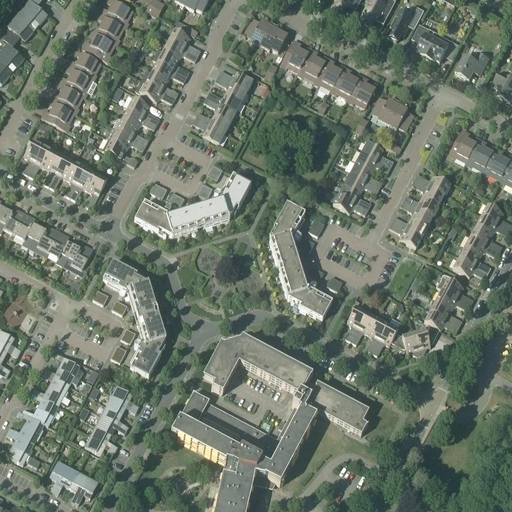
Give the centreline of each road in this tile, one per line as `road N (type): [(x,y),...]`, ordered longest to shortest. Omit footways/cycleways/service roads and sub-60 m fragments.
road 1 (residential): [(202,329),(257,318),(276,324),(432,407)]
road 2 (residential): [(442,94),(256,0)]
road 3 (residential): [(202,329),(108,511)]
road 4 (residential): [(367,248),(442,94)]
road 5 (tertiary): [(511,258),(432,407)]
road 6 (residential): [(0,147),(78,0)]
road 7 (residential): [(367,248),(331,230),(315,260),(360,285),(371,282),(384,257)]
road 8 (residential): [(164,141),(236,0)]
road 9 (unknown): [(175,381),(253,419),(266,401),(235,384)]
road 10 (residential): [(67,306),(117,327),(101,358),(54,331)]
road 11 (residential): [(109,235),(161,264),(180,309),(202,329)]
road 12 (residential): [(148,172),(188,194),(205,162),(164,141)]
road 13 (residential): [(0,178),(109,235)]
